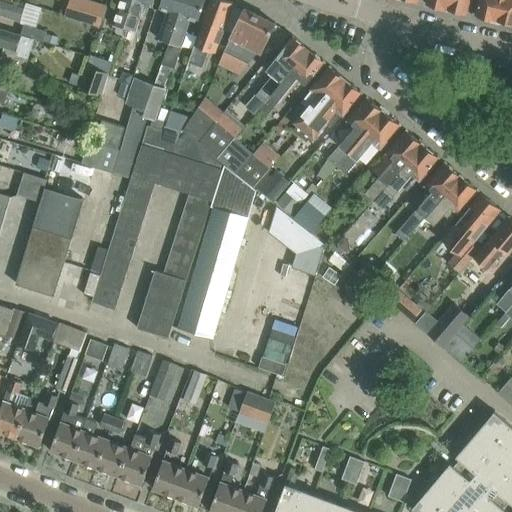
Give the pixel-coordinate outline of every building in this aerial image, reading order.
[(0,0),(0,14),(21,20),(26,4),(10,0),(0,0)] [(106,4),(94,0),(71,0),(67,16),(100,26),(106,4)] [(125,27),(133,0),(111,0),(111,3),(111,4),(111,6),(112,7),(113,8),(114,9),(117,9),(113,23),(125,27)] [(145,2),(153,5),(154,0),(133,0),(125,27),(136,30),(145,2)] [(174,68),(182,45),(190,18),(199,21),(202,12),(205,0),(184,0),(170,41),(162,64),(163,64),(156,84),(144,116),(154,119),(156,120),(160,108),(167,89),(164,88),(171,67),(174,68)] [(170,41),(184,0),(162,0),(160,8),(166,10),(158,37),(170,41)] [(234,2),(227,0),(211,0),(203,21),(204,22),(190,60),(202,65),(208,50),(215,52),(224,29),(233,33),(244,12),(232,6),(234,2)] [(427,0),(426,4),(448,9),(450,0),(427,0)] [(450,0),(448,9),(467,14),(470,0),(450,0)] [(497,21),(502,0),(479,0),(476,16),(497,21)] [(511,0),(502,0),(497,21),(511,23),(511,0)] [(265,44),(276,23),(246,8),(244,12),(233,33),(224,51),(248,63),(265,44)] [(24,24),(22,33),(33,36),(44,39),(46,34),(46,32),(47,31),(24,24)] [(28,54),(33,36),(22,33),(0,26),(0,43),(15,48),(14,50),(28,54)] [(46,34),(44,39),(56,43),(58,35),(46,32),(46,34)] [(270,97),(311,50),(294,36),(267,68),(274,73),(261,89),(256,94),(265,102),(266,103),(270,97)] [(279,104),(300,79),(306,85),(325,61),(311,50),(270,97),(266,103),(265,102),(260,107),(268,114),(277,102),(279,104)] [(103,96),(110,75),(109,75),(113,63),(91,55),(79,89),(103,96)] [(299,136),(347,80),(331,66),(312,89),(318,94),(294,122),(297,124),(292,130),(299,136)] [(74,75),(71,85),(78,87),(81,77),(74,75)] [(144,116),(156,84),(135,77),(132,86),(129,97),(127,104),(145,109),(143,116),(144,116)] [(343,114),(349,107),(362,92),(347,80),(299,136),(306,142),(313,134),(316,136),(327,123),(332,127),(343,114)] [(123,83),(119,94),(129,97),(132,86),(123,83)] [(0,100),(5,102),(9,89),(0,86),(0,100)] [(198,143),(218,119),(217,118),(223,112),(205,97),(183,130),(198,143)] [(338,167),(385,111),(368,97),(355,112),(348,120),(355,126),(328,158),(338,167)] [(120,149),(112,173),(129,178),(148,120),(134,107),(120,149)] [(154,119),(151,126),(163,130),(165,126),(170,111),(160,108),(156,120),(154,119)] [(347,174),(374,142),(381,147),(388,140),(400,124),(385,111),(338,167),(347,174)] [(218,159),(235,138),(238,135),(218,119),(198,143),(218,159)] [(101,120),(95,142),(118,148),(125,127),(101,120)] [(280,122),(275,128),(281,133),(286,127),(285,126),(280,122)] [(225,164),(218,159),(198,143),(183,130),(182,131),(165,126),(163,130),(151,126),(145,144),(222,171),(225,164)] [(373,202),(424,144),(407,130),(394,145),(388,153),(394,159),(364,193),(373,202)] [(120,149),(118,148),(95,142),(79,137),(76,143),(87,147),(82,163),(112,173),(120,149)] [(237,173),(253,154),(235,138),(218,159),(225,164),(225,163),(237,173)] [(213,200),(222,171),(145,144),(135,176),(156,182),(190,193),(213,200)] [(382,209),(412,174),(419,180),(426,172),(439,157),(424,144),(373,202),(382,209)] [(270,167),(253,154),(237,173),(253,187),(254,186),(265,173),(270,167)] [(39,157),(36,167),(46,170),(50,160),(39,157)] [(406,242),(426,219),(463,176),(446,162),(427,185),(433,191),(396,234),(406,242)] [(40,201),(47,179),(24,172),(18,194),(40,201)] [(265,173),(254,186),(274,203),(285,190),(271,177),(265,173)] [(152,196),(156,182),(135,176),(130,189),(152,196)] [(452,221),(478,190),(463,176),(426,219),(434,225),(444,214),(452,221)] [(79,219),(85,200),(46,188),(42,202),(40,207),(79,219)] [(148,209),(152,196),(130,189),(126,202),(148,209)] [(286,190),(277,201),(291,213),(300,203),(286,190)] [(0,233),(11,196),(0,193),(0,233)] [(209,214),(213,200),(190,193),(186,206),(209,214)] [(488,224),(501,208),(482,193),(469,208),(454,227),(473,242),(488,224)] [(309,198),(294,215),(310,230),(325,213),(309,198)] [(143,223),(148,209),(126,202),(121,215),(143,223)] [(277,205),(269,230),(296,251),(292,265),(315,273),(324,244),(277,205)] [(214,338),(249,217),(215,206),(179,327),(214,338)] [(204,227),(209,214),(186,206),(181,219),(204,227)] [(73,238),(79,219),(40,207),(34,226),(73,238)] [(139,236),(143,223),(121,215),(117,229),(139,236)] [(509,254),(511,249),(511,217),(510,216),(478,253),(474,257),(491,271),(501,259),(497,256),(503,249),(509,254)] [(200,240),(204,227),(181,219),(177,233),(200,240)] [(318,224),(311,231),(319,238),(323,234),(322,227),(318,224)] [(55,295),(73,238),(34,226),(16,283),(55,295)] [(135,249),(139,236),(117,229),(112,242),(135,249)] [(196,254),(200,240),(177,233),(172,246),(196,254)] [(345,235),(338,243),(346,249),(349,245),(349,239),(345,235)] [(130,263),(135,249),(112,242),(108,255),(130,263)] [(474,257),(478,253),(466,243),(457,253),(449,263),(461,273),(474,257)] [(191,267),(196,254),(172,246),(168,259),(191,267)] [(126,276),(130,263),(108,255),(103,269),(126,276)] [(187,280),(191,267),(168,259),(164,273),(187,280)] [(367,259),(357,272),(369,282),(379,270),(367,259)] [(331,268),(325,278),(336,286),(343,275),(331,268)] [(122,289),(126,276),(103,269),(99,282),(122,289)] [(175,318),(187,280),(164,273),(155,270),(138,328),(169,337),(175,318)] [(400,287),(399,289),(403,293),(414,280),(409,277),(400,287)] [(118,301),(122,289),(99,282),(95,294),(118,301)] [(508,313),(511,307),(511,286),(498,304),(508,313)] [(398,290),(389,300),(412,319),(421,309),(398,290)] [(116,309),(118,301),(95,294),(92,302),(116,309)] [(428,333),(444,346),(469,316),(453,303),(428,333)] [(22,328),(27,313),(16,309),(11,324),(22,328)] [(53,339),(59,323),(30,313),(19,344),(34,349),(40,334),(53,339)] [(81,351),(86,337),(87,333),(60,323),(53,341),(81,351)] [(91,339),(89,346),(106,353),(108,345),(91,339)] [(114,347),(109,364),(123,369),(124,365),(130,348),(116,343),(114,347)] [(146,376),(153,356),(140,351),(133,372),(146,376)] [(68,354),(56,386),(67,390),(78,358),(68,354)] [(165,400),(178,365),(164,360),(151,394),(165,400)] [(196,404),(207,375),(195,370),(184,400),(196,404)] [(511,379),(510,378),(498,392),(511,404),(511,379)] [(0,430),(16,437),(27,410),(31,398),(17,393),(21,382),(12,379),(0,411),(0,430)] [(40,446),(50,419),(59,396),(47,392),(43,403),(40,401),(35,413),(27,410),(16,437),(40,446)] [(73,392),(70,400),(81,405),(83,405),(86,397),(73,392)] [(269,422),(276,403),(247,392),(240,411),(269,422)] [(81,405),(70,400),(51,450),(74,459),(88,420),(76,416),(81,405)] [(138,423),(145,407),(131,402),(125,417),(138,423)] [(507,511),(508,511),(505,508),(510,502),(511,503),(511,424),(495,410),(493,413),(495,414),(485,425),(487,427),(471,446),(469,444),(460,455),(458,454),(456,456),(460,459),(455,465),(451,462),(449,465),(451,466),(441,477),(443,478),(427,497),(425,496),(416,507),(414,506),(412,508),(417,511),(359,511),(289,486),(290,484),(286,483),(275,511),(507,511)] [(111,429),(115,417),(104,413),(99,425),(111,429)] [(125,421),(115,417),(111,429),(121,433),(125,421)] [(97,467),(107,440),(92,434),(96,423),(88,420),(74,459),(97,467)] [(142,484),(153,457),(161,436),(149,432),(146,439),(135,435),(130,449),(129,448),(119,476),(142,484)] [(119,476),(129,448),(107,440),(97,467),(119,476)] [(182,444),(171,440),(167,450),(178,454),(182,444)] [(324,446),(319,457),(327,460),(331,448),(324,446)] [(213,467),(217,457),(206,453),(202,463),(213,467)] [(354,470),(358,459),(351,456),(346,467),(354,470)] [(323,471),(327,460),(319,457),(315,468),(323,471)] [(366,461),(358,459),(354,470),(361,473),(366,461)] [(235,511),(243,491),(230,486),(234,474),(235,475),(239,464),(229,460),(220,483),(210,510),(216,511),(235,511)] [(176,497),(187,470),(163,461),(153,488),(176,497)] [(254,463),(249,475),(258,478),(262,466),(254,463)] [(350,481),(354,470),(346,467),(342,478),(350,481)] [(200,506),(207,487),(210,479),(187,470),(176,497),(200,506)] [(357,484),(361,473),(354,470),(350,481),(357,484)] [(400,487),(405,476),(397,473),(393,485),(400,487)] [(262,511),(267,500),(275,478),(264,474),(256,496),(243,491),(235,511),(262,511)] [(412,479),(405,476),(400,487),(408,490),(412,479)] [(396,499),(400,487),(393,485),(389,496),(396,499)] [(404,501),(408,490),(400,487),(396,499),(404,501)]
